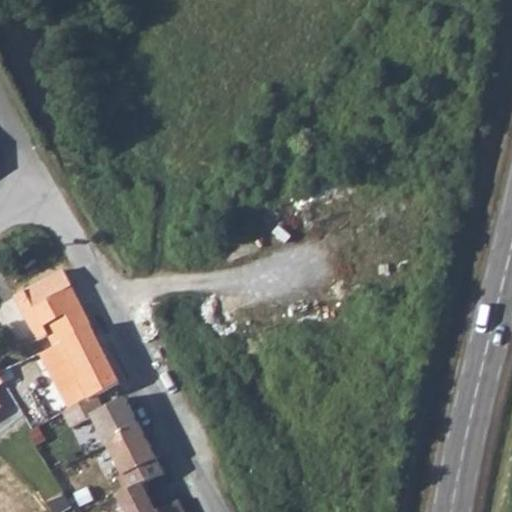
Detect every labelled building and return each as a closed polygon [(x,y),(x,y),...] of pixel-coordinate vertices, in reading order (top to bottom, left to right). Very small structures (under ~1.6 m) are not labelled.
[(53,346),(90,325),(81,308),(59,319),(48,300),(71,288),(61,269),(13,295),(37,338),(47,333),(53,346)] [(71,288),(48,300),(59,319),(81,308),(71,288)] [(50,348),(58,365),(63,363),(72,358),(81,377),(77,379),(87,399),(97,393),(119,381),(90,325),(53,346),(50,348)] [(50,348),(46,350),(55,367),(58,365),(50,348)] [(63,363),(73,382),(77,379),(81,377),(72,358),(63,363)] [(0,394),(10,386),(0,374),(0,394)] [(104,407),(97,393),(87,399),(65,411),(72,426),(93,415),(108,443),(142,427),(125,396),(104,407)] [(166,472),(159,458),(142,427),(108,443),(131,489),(144,482),(166,472)] [(187,511),(181,499),(158,510),(144,482),(131,489),(118,495),(127,511),(187,511)]
